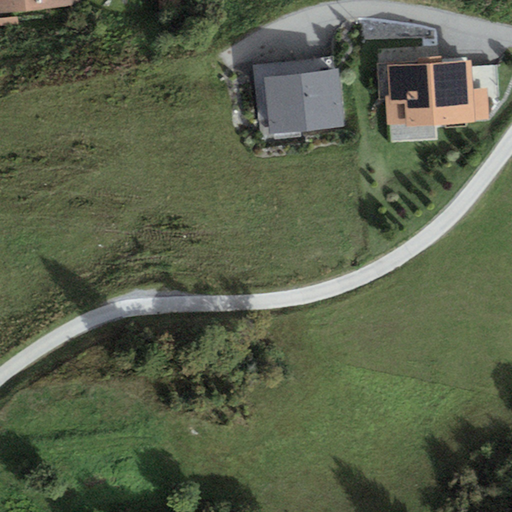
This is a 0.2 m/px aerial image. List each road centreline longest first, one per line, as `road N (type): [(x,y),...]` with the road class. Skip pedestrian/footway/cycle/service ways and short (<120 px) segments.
road 1 (unclassified): [(511,139),(432,232),(363,283),(280,303),(123,308),(56,337),(0,378)]
road 2 (residential): [(219,62),(279,27),(334,12),(382,8),(511,31)]
